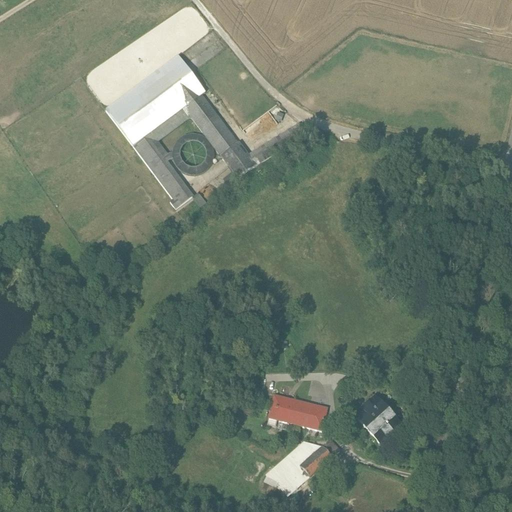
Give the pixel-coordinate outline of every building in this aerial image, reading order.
[(183,111),(201,98),(205,94),(178,58),(105,114),(133,150),(146,140),(150,137),(183,111)] [(201,98),(183,111),(188,118),(220,160),(237,146),(201,98)] [(155,143),(188,118),(183,111),(150,137),(155,143)] [(299,125),(247,159),(254,169),(308,132),(299,125)] [(191,201),(146,140),(133,150),(172,203),(169,206),(175,214),(191,201)] [(247,159),(237,146),(220,160),(230,173),(247,159)] [(254,169),(247,159),(230,173),(235,181),(254,169)] [(287,425),(295,427),(300,404),(273,398),(268,421),(287,425)] [(376,442),(380,446),(401,427),(375,398),(353,417),(374,440),(372,442),(373,444),(376,442)] [(233,411),(234,405),(225,403),(223,409),(233,411)] [(300,404),(295,427),(321,433),(326,410),(300,404)] [(250,416),(252,408),(240,405),(239,407),(238,412),(250,416)] [(286,431),(287,425),(268,421),(267,426),(286,431)] [(329,442),(322,448),(332,459),(339,453),(329,442)] [(300,468),(322,448),(304,444),(266,478),(264,483),(272,487),(277,489),(278,488),(300,468)] [(332,459),(322,448),(300,468),(309,479),(332,459)] [(288,498),(309,479),(300,468),(278,488),(280,490),(288,498)] [(277,489),(272,487),(270,491),(276,497),(280,490),(278,488),(277,489)] [(288,499),(288,498),(280,490),(276,497),(282,505),(288,499)]
